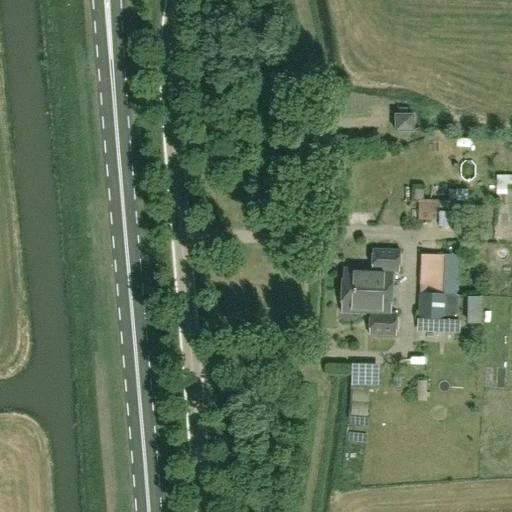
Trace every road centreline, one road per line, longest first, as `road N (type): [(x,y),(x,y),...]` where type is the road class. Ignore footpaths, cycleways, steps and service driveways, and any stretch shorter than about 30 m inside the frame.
road 1 (primary): [(148,511),(104,0)]
road 2 (unclassified): [(203,511),(168,81),(173,0)]
